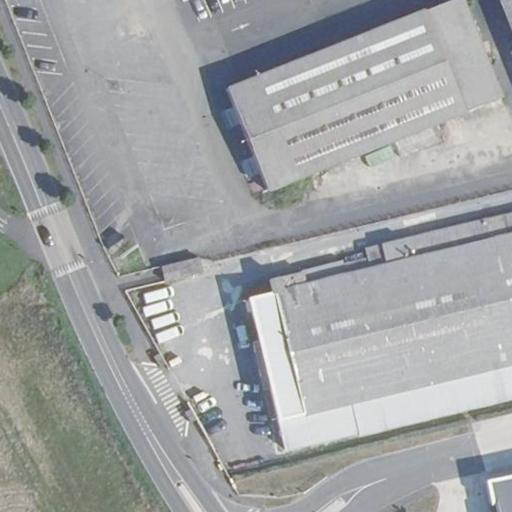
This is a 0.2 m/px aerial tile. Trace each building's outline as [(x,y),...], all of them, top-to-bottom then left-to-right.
[(511,0),(493,0),(511,47),(511,0)] [(264,201),(500,111),(460,13),(225,105),(264,201)] [(272,383),(292,461),(511,408),(511,224),(372,257),(374,271),(349,277),(351,286),(312,294),(309,281),(273,290),(276,303),(254,308),(267,361),(262,362),(267,383),(272,383)] [(200,283),(198,276),(175,282),(177,289),(200,283)] [(158,285),(160,293),(177,289),(175,282),(158,285)] [(178,298),(202,292),(200,283),(177,289),(178,298)] [(178,298),(177,289),(160,293),(162,302),(178,298)] [(511,511),(511,480),(482,486),(487,511),(511,511)]
